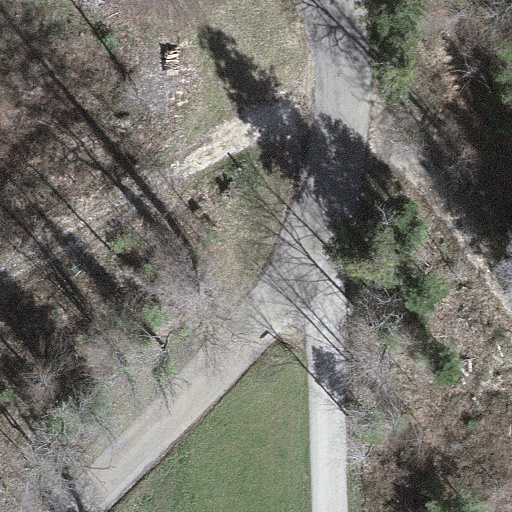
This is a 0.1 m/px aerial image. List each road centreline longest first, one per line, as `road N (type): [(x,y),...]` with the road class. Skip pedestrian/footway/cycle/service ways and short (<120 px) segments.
road 1 (tertiary): [(328,0),(347,78),(326,218),(290,279),(64,511)]
road 2 (track): [(0,272),(347,78)]
road 3 (track): [(511,291),(413,162),(346,121)]
road 4 (track): [(290,279),(325,403),(327,511)]
